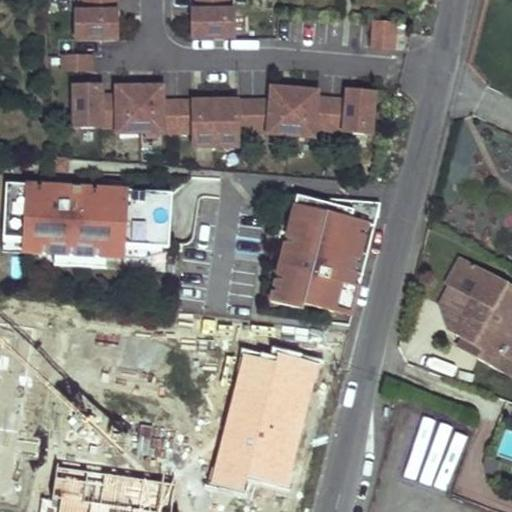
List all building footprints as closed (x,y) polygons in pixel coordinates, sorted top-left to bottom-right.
[(84,0),(85,11),(116,11),(115,0),(84,0)] [(196,0),(197,10),(228,10),(227,0),(196,0)] [(192,39),(232,38),(232,10),(228,10),(197,10),(192,11),(192,39)] [(75,12),(75,40),(116,39),(116,11),(85,11),(75,12)] [(392,42),(394,24),(373,23),(372,40),(392,42)] [(392,51),(392,42),(372,40),(371,49),(392,51)] [(64,56),(64,71),(90,71),(90,56),(64,56)] [(101,96),(101,87),(73,87),(73,127),(101,127),(101,96)] [(162,102),(162,87),(116,87),(116,96),(116,127),(116,133),(162,133),(162,102)] [(317,100),(317,93),(271,89),(270,102),(267,133),(267,135),(313,139),(314,130),(317,100)] [(343,133),(371,135),(374,95),(346,92),(345,102),(343,133)] [(116,127),(116,96),(101,96),(101,127),(116,127)] [(314,130),(343,133),(345,102),(317,100),(314,130)] [(238,101),(191,102),(191,133),(192,148),(238,147),(238,132),(238,101)] [(267,133),(270,102),(238,101),(238,132),(267,133)] [(191,102),(162,102),(162,133),(191,133),(191,102)] [(72,173),(73,161),(56,159),(55,171),(72,173)] [(169,251),(172,196),(74,190),(74,198),(54,197),(55,188),(7,185),(4,240),(24,241),(23,255),(54,257),(81,258),(95,260),(106,260),(123,261),(124,248),(169,251)] [(74,198),(74,190),(55,188),(54,197),(74,198)] [(354,290),(376,207),(332,202),(331,207),(300,199),(285,256),(289,257),(285,271),(282,271),(273,304),(306,313),(307,308),(336,315),(343,288),(354,290)] [(383,207),(376,207),(354,290),(361,292),(383,207)] [(24,241),(4,240),(3,254),(23,255),(24,241)] [(105,271),(106,260),(95,260),(81,258),(54,257),(53,268),(105,271)] [(511,286),(461,258),(446,285),(449,286),(475,300),(456,334),(463,338),(483,350),(478,359),(494,368),(503,350),(510,354),(511,350),(511,286)] [(475,300),(449,286),(439,303),(449,330),(456,334),(475,300)] [(336,315),(354,320),(361,292),(354,290),(343,288),(336,315)] [(483,350),(463,338),(458,347),(478,359),(483,350)] [(191,345),(174,343),(170,375),(187,378),(191,345)] [(510,354),(503,350),(494,368),(500,372),(510,354)] [(126,379),(26,366),(21,410),(119,424),(126,379)]
